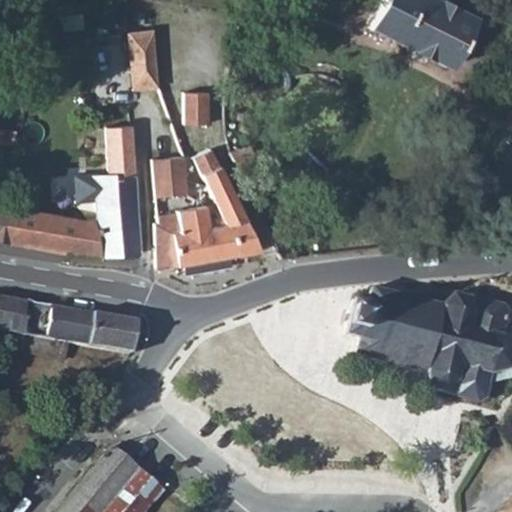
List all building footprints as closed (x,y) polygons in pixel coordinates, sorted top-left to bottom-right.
[(450,0),(370,0),(360,20),(445,63),(473,11),(450,0)] [(128,31),(133,86),(157,85),(153,29),(128,31)] [(183,89),(186,121),(207,119),(205,87),(183,89)] [(94,205),(134,202),(127,125),(102,127),(105,176),(92,177),(94,205)] [(151,140),(156,195),(184,193),(179,138),(151,140)] [(229,151),(235,167),(252,160),(246,144),(229,151)] [(199,168),(214,203),(234,199),(222,171),(215,151),(196,159),(199,168)] [(214,203),(222,222),(228,221),(236,253),(256,249),(234,199),(214,203)] [(71,254),(97,258),(97,254),(139,253),(134,202),(94,205),(95,217),(75,216),(71,254)] [(0,241),(9,243),(12,218),(2,216),(4,204),(0,203),(0,241)] [(203,205),(214,257),(236,253),(228,221),(222,222),(214,203),(203,205)] [(2,216),(12,218),(14,206),(4,204),(2,216)] [(153,265),(169,265),(214,257),(203,205),(175,210),(177,219),(150,224),(153,265)] [(9,243),(71,254),(75,216),(49,212),(14,206),(12,218),(9,243)] [(268,239),(271,246),(278,257),(288,256),(285,236),(268,239)] [(335,325),(342,327),(340,336),(354,339),(350,355),(421,374),(427,389),(470,401),(478,395),(482,382),(487,383),(489,378),(496,379),(511,375),(511,339),(505,332),(502,332),(503,327),(497,325),(500,314),(498,306),(476,300),(467,308),(465,298),(449,294),(438,310),(367,290),(363,303),(349,300),(348,307),(341,306),(335,325)] [(0,297),(0,350),(62,360),(65,344),(126,353),(132,321),(0,297)] [(52,511),(180,511),(105,450),(52,511)]
